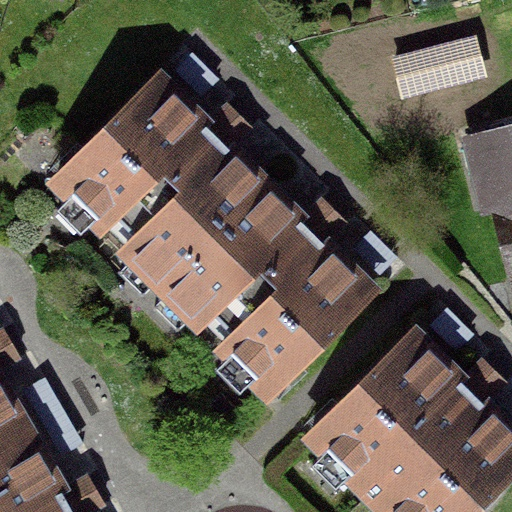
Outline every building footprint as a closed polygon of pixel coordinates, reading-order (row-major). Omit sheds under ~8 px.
[(198,97),(215,81),(188,54),(172,70),(198,97)] [(308,211),(293,226),(222,154),(236,139),(226,129),(213,116),(198,131),(149,82),(53,178),(270,395),(366,298),(316,249),(331,234),(321,224),(308,211)] [(511,128),(462,141),(477,200),(489,197),(510,281),(511,280),(511,128)] [(378,277),(394,260),(367,233),(350,249),(378,277)] [(453,352),(470,336),(443,309),(427,325),(453,352)] [(308,433),(386,511),(472,511),(511,472),(511,444),(476,409),(491,394),(480,383),(468,371),(453,386),(404,337),(308,433)] [(0,511),(87,511),(79,498),(71,484),(53,495),(0,402),(0,368),(3,366),(0,360),(0,511)] [(59,457),(79,445),(41,379),(21,391),(59,457)]
